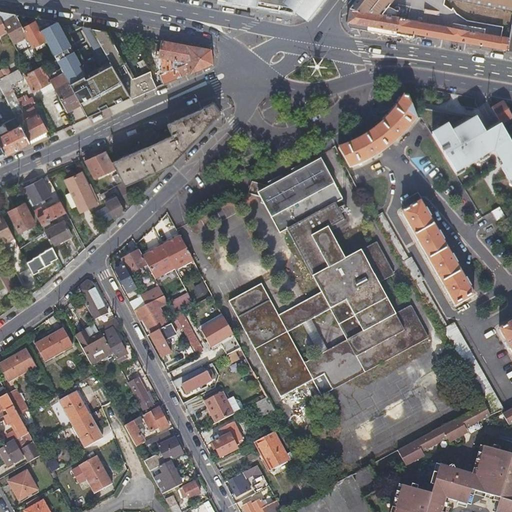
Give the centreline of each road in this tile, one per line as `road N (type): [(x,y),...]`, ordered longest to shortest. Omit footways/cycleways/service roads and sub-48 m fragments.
road 1 (residential): [(228,511),(96,262)]
road 2 (residential): [(246,109),(96,262)]
road 3 (primary): [(296,32),(102,0)]
road 4 (primary): [(511,72),(320,36)]
road 5 (residential): [(511,82),(336,53)]
road 6 (primary): [(84,0),(203,32),(244,60)]
road 7 (primary): [(149,109),(0,175)]
road 8 (primary): [(351,81),(400,74),(511,92)]
road 9 (residential): [(246,109),(269,133),(322,130),(349,113),(351,81)]
road 10 (residential): [(96,262),(0,335)]
